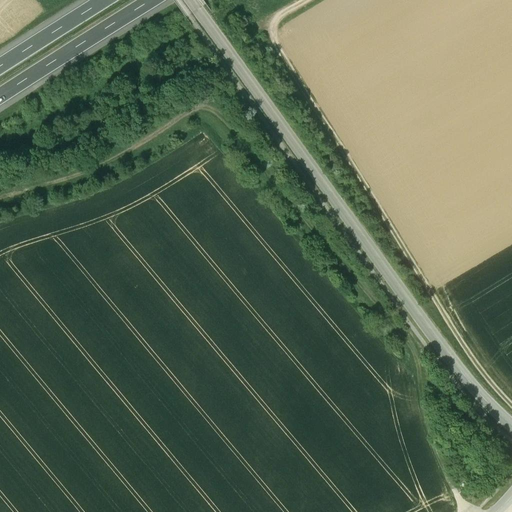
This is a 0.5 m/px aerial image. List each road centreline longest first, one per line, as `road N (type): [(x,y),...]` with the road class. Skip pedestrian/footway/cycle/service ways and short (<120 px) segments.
road 1 (track): [(0,197),(75,177),(198,110),(216,113),(408,341),(425,427),(467,511)]
road 2 (unclassified): [(511,426),(435,340),(191,0)]
road 3 (motorway): [(0,103),(158,0)]
road 4 (motorway): [(103,0),(0,69)]
